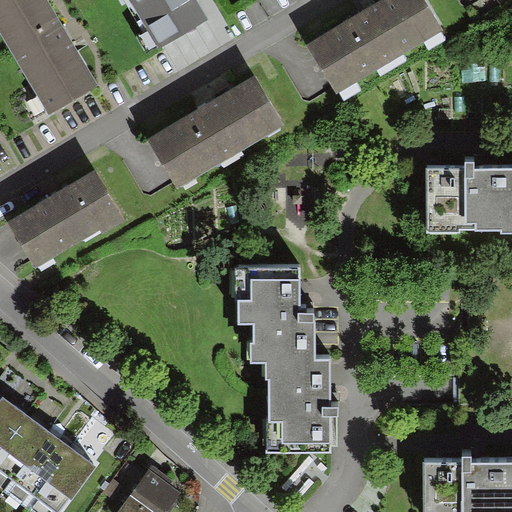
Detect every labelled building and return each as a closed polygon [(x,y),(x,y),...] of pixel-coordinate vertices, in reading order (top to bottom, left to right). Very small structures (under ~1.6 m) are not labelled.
[(45,0),(0,0),(0,21),(53,109),(95,83),(64,31),(45,0)] [(135,0),(162,44),(205,17),(194,0),(135,0)] [(387,0),(369,11),(312,46),(338,88),(440,25),(424,0),(387,0)] [(201,111),(154,140),(179,181),(280,119),(255,78),(201,111)] [(511,164),(480,165),(429,165),(429,226),(511,226),(511,164)] [(53,197),(13,221),(37,261),(120,211),(96,171),(53,197)] [(333,359),(315,360),(314,306),(302,307),(302,297),(301,263),(245,264),(246,319),(255,319),(256,361),(269,361),(272,448),(335,446),(334,396),(333,359)] [(1,399),(0,401),(0,464),(65,509),(96,465),(78,453),(58,439),(37,424),(17,410),(1,399)] [(511,511),(511,457),(476,458),(428,458),(428,511),(511,511)] [(146,466),(111,511),(163,511),(179,492),(146,466)]
